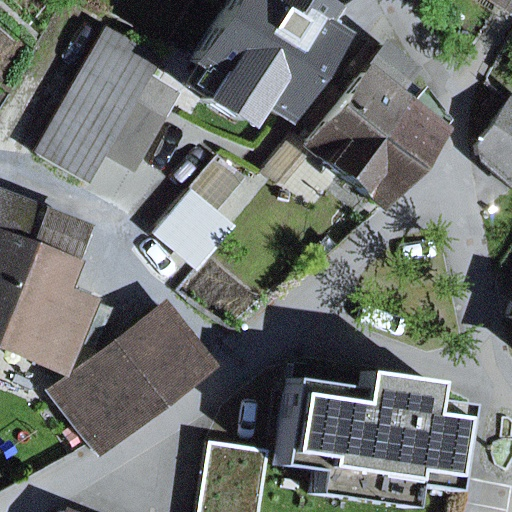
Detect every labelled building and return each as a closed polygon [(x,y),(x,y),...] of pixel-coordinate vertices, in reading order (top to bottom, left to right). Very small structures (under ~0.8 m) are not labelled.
[(319,9),(305,0),(227,0),(186,63),(274,117),(327,35),(309,24),(319,9)] [(305,0),(319,9),(324,0),(305,0)] [(37,155),(85,183),(103,152),(131,102),(156,59),(108,31),(37,155)] [(377,47),(300,146),(336,175),(395,103),(410,86),(404,81),(410,75),(377,47)] [(372,204),(440,123),(410,86),(395,103),(336,175),(372,204)] [(477,160),(511,190),(511,189),(511,102),(508,98),(473,146),(477,160)] [(132,169),(160,118),(131,102),(103,152),(132,169)] [(148,234),(192,272),(230,227),(186,189),(148,234)] [(85,237),(79,234),(81,230),(38,213),(26,244),(16,240),(29,209),(0,197),(0,343),(62,368),(75,333),(92,340),(104,310),(57,291),(68,263),(74,265),(85,237)] [(110,348),(154,404),(206,365),(162,309),(110,348)] [(49,394),(92,450),(154,404),(110,348),(49,394)] [(352,390),(354,372),(288,362),(285,380),(352,390)] [(352,390),(285,380),(272,467),(311,473),(408,487),(447,493),(460,406),(424,400),(426,383),(354,372),(352,390)] [(254,511),(263,452),(204,443),(193,511),(254,511)] [(308,495),(405,510),(408,487),(311,473),(308,495)]
